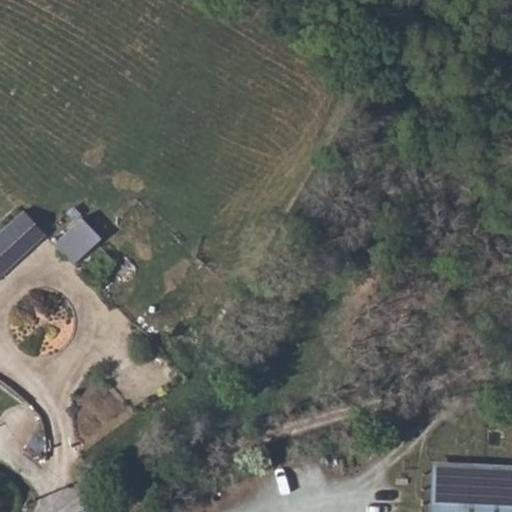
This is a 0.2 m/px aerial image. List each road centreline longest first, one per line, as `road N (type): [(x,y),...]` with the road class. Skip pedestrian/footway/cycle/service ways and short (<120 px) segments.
road 1 (unclassified): [(68,503),(293,430)]
road 2 (track): [(511,455),(441,452),(293,511)]
road 3 (track): [(293,430),(471,383),(511,382)]
